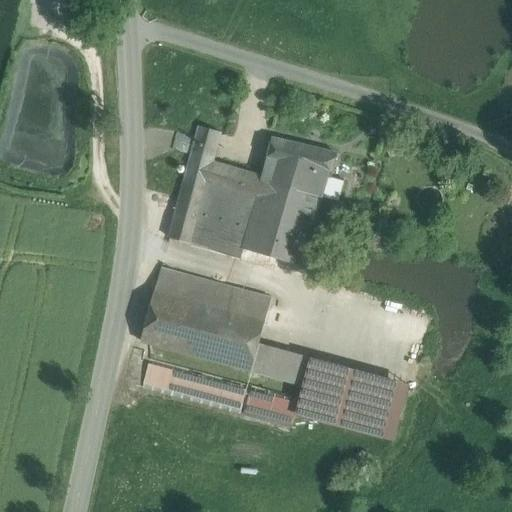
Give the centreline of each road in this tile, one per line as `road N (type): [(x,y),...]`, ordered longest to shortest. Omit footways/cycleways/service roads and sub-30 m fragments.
road 1 (tertiary): [(126,18),(133,242),(77,511)]
road 2 (residential): [(511,149),(126,18)]
